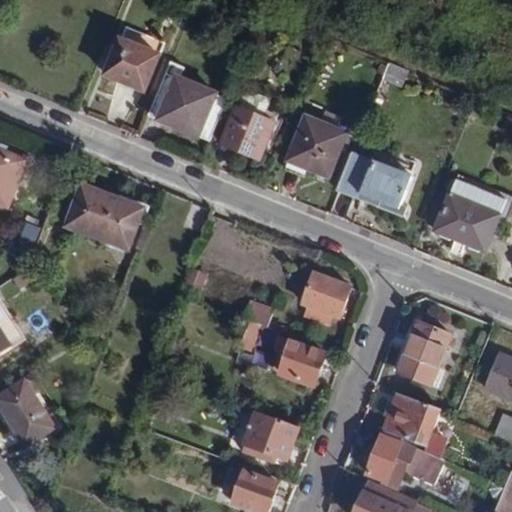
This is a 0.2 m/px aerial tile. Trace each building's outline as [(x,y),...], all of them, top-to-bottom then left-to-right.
[(296,54),(302,39),(269,25),(263,42),(275,47),(274,51),(282,55),(284,50),(296,54)] [(144,91),(164,43),(126,28),(106,77),(144,91)] [(382,80),(404,88),(409,71),(388,64),(382,80)] [(202,89),(167,74),(157,96),(165,99),(157,118),(156,121),(199,138),(213,103),(199,97),(202,89)] [(217,95),(202,89),(199,97),(213,103),(217,95)] [(265,120),(272,100),(255,94),(247,113),(237,110),(223,145),(260,159),(274,125),(265,120)] [(157,96),(149,115),(157,118),(165,99),(157,96)] [(307,119),(289,162),(309,171),(329,179),(348,135),(307,119)] [(0,203),(7,207),(26,161),(0,150),(0,203)] [(378,164),(353,154),(338,190),(403,216),(405,211),(401,209),(413,179),(401,173),(405,165),(381,156),(378,164)] [(309,171),(289,162),(286,170),(306,178),(309,171)] [(485,252),(506,201),(456,181),(435,233),(485,252)] [(129,250),(144,210),(83,186),(68,227),(129,250)] [(174,261),(182,241),(157,230),(149,252),(174,261)] [(33,282),(26,270),(13,279),(19,291),(33,282)] [(340,319),(352,288),(316,274),(304,306),(307,307),(305,317),(330,327),(334,317),(340,319)] [(0,299),(0,355),(26,339),(0,299)] [(254,312),(250,322),(261,326),(268,328),(272,318),(254,312)] [(261,326),(250,322),(241,348),(251,352),(261,326)] [(273,330),(289,336),(292,330),(276,324),(273,330)] [(431,384),(451,337),(419,324),(400,372),(431,384)] [(314,387),(326,357),(279,339),(275,349),(287,353),(279,374),(314,387)] [(110,340),(90,392),(112,399),(130,348),(110,340)] [(511,400),(511,360),(499,355),(486,389),(511,400)] [(55,429),(25,382),(0,398),(0,404),(27,447),(55,429)] [(427,448),(440,413),(441,410),(399,394),(399,396),(385,432),(427,448)] [(287,463),(300,429),(258,413),(244,453),(267,462),(270,457),(287,463)] [(494,436),(511,443),(511,417),(502,414),(494,436)] [(387,481),(384,488),(397,494),(405,470),(431,479),(439,459),(415,448),(383,438),(369,474),(387,481)] [(66,458),(57,483),(67,487),(76,462),(66,458)] [(495,511),(510,511),(511,510),(511,472),(503,494),(496,509),(495,511)] [(253,511),(268,511),(279,485),(247,473),(236,505),(253,511)] [(372,483),(359,511),(410,511),(415,502),(397,494),(384,488),(372,483)] [(481,500),(496,509),(503,494),(488,487),(481,500)]
